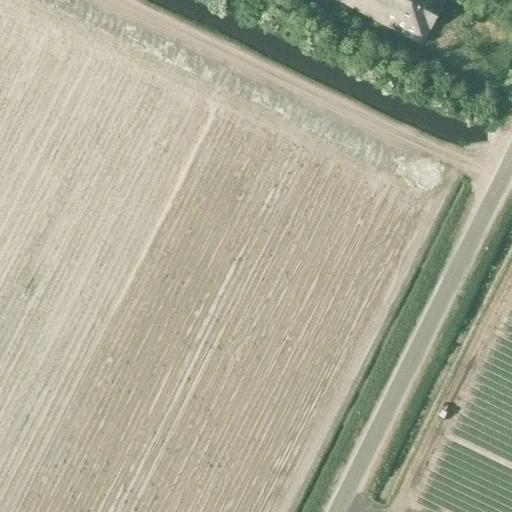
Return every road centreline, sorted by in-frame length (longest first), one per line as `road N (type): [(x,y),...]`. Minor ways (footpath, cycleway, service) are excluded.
road 1 (track): [(120,0),(500,178)]
road 2 (unclassified): [(337,511),(511,156)]
